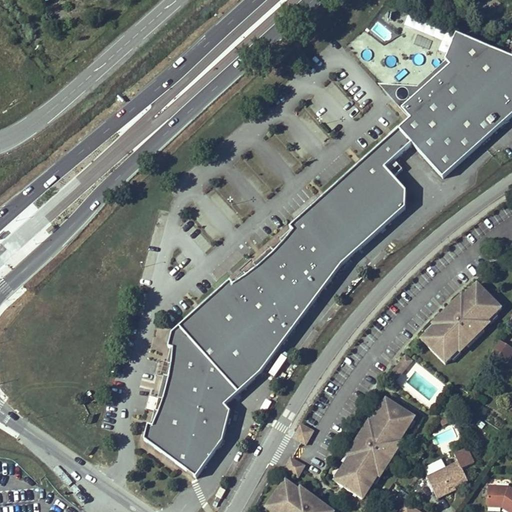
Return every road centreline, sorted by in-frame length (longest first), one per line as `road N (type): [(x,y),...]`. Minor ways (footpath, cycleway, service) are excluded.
road 1 (residential): [(232,511),(343,319),(396,261),(511,179)]
road 2 (primary): [(0,291),(315,0)]
road 3 (primary): [(254,0),(0,221)]
road 4 (unclassified): [(174,0),(0,141)]
road 5 (unclassified): [(23,423),(145,511)]
